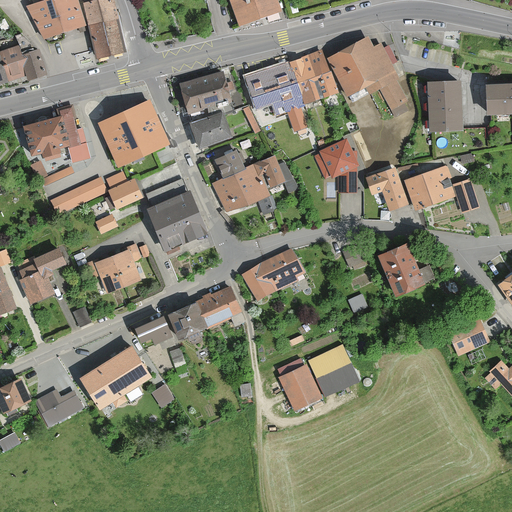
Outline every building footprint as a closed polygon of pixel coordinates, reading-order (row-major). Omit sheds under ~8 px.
[(40,3),(28,7),(45,43),(89,30),(79,0),(66,0),(61,2),(54,4),(41,8),(40,3)] [(106,0),(85,5),(98,63),(126,57),(113,0),(106,0)] [(229,0),(239,31),(283,16),(277,0),(229,0)] [(16,37),(19,46),(28,80),(45,75),(38,50),(23,36),(16,37)] [(409,103),(382,47),(375,50),(371,42),(330,61),(349,102),(369,92),(371,97),(382,92),(392,112),(409,103)] [(19,46),(0,51),(0,56),(9,87),(28,80),(19,46)] [(311,57),(325,104),(341,98),(324,53),(311,57)] [(0,89),(9,87),(0,56),(0,89)] [(292,63),(307,110),(325,104),(311,57),(292,63)] [(292,63),(246,78),(257,113),(272,109),(275,120),(289,116),(296,137),(309,133),(302,111),(307,110),(292,63)] [(225,74),(181,86),(192,126),(226,117),(236,114),(230,93),(236,91),(234,84),(228,85),(225,74)] [(467,134),(465,86),(430,88),(432,136),(467,134)] [(511,87),(489,89),(490,119),(492,119),(507,118),(511,117),(511,87)] [(101,129),(119,170),(152,156),(130,104),(126,93),(114,98),(120,120),(101,129)] [(150,96),(130,104),(152,156),(172,147),(150,96)] [(60,111),(62,121),(71,151),(75,165),(92,161),(84,131),(79,132),(73,108),(60,111)] [(234,142),(226,117),(192,126),(201,154),(234,142)] [(62,121),(26,131),(34,161),(45,158),(46,164),(64,160),(62,153),(71,151),(62,121)] [(492,124),(489,129),(501,137),(504,132),(492,124)] [(486,130),(468,131),(469,149),(487,148),(486,130)] [(318,143),(320,149),(327,146),(324,140),(318,143)] [(361,169),(348,141),(321,154),(335,182),(339,180),(339,195),(359,195),(358,169),(361,169)] [(227,159),(217,163),(224,181),(247,172),(245,165),(247,165),(242,154),(239,155),(239,153),(235,155),(233,150),(225,154),(227,159)] [(277,160),(257,168),(268,194),(287,186),(277,160)] [(5,168),(1,172),(5,176),(9,171),(5,168)] [(268,194),(257,168),(247,172),(224,181),(213,186),(226,216),(228,215),(259,203),(265,217),(276,213),(268,194)] [(383,197),(390,216),(411,209),(397,169),(366,180),(373,201),(383,197)] [(406,183),(416,215),(458,201),(447,169),(406,183)] [(119,179),(105,184),(108,191),(121,185),(119,179)] [(111,198),(106,200),(113,215),(145,201),(136,181),(109,194),(111,198)] [(153,212),(149,214),(169,260),(189,252),(187,247),(210,238),(185,181),(147,197),(153,212)] [(481,210),(472,182),(454,187),(464,216),(481,210)] [(111,217),(97,224),(100,231),(115,224),(111,217)] [(130,254),(114,261),(126,290),(143,283),(135,263),(143,260),(137,246),(129,250),(130,254)] [(360,247),(344,254),(350,269),(366,263),(360,247)] [(422,273),(411,248),(381,260),(399,303),(430,290),(427,284),(442,278),(437,266),(422,273)] [(305,275),(292,250),(243,276),(258,304),(299,282),(297,279),(305,275)] [(5,252),(0,253),(0,262),(2,267),(10,264),(5,252)] [(21,283),(32,308),(54,298),(48,285),(57,282),(53,274),(68,268),(61,252),(35,264),(33,259),(16,266),(23,282),(21,283)] [(126,290),(114,261),(96,268),(94,264),(86,267),(92,281),(100,277),(109,298),(126,290)] [(2,271),(0,271),(0,320),(19,313),(12,296),(16,295),(14,292),(11,293),(2,271)] [(449,274),(439,286),(464,308),(475,296),(449,274)] [(511,280),(501,289),(511,303),(511,280)] [(205,301),(196,305),(209,332),(233,322),(236,329),(247,324),(232,289),(213,298),(212,295),(204,299),(205,301)] [(363,296),(349,302),(355,315),(369,309),(363,296)] [(196,305),(169,317),(182,345),(190,342),(192,346),(205,340),(202,335),(209,332),(196,305)] [(86,309),(74,315),(81,330),(93,325),(86,309)] [(449,330),(460,357),(492,344),(480,317),(449,330)] [(166,321),(138,334),(144,349),(156,343),(158,350),(175,342),(166,321)] [(361,383),(342,346),(310,362),(330,399),(361,383)] [(134,350),(82,384),(102,415),(115,407),(118,412),(130,404),(126,400),(154,382),(134,350)] [(180,351),(171,354),(176,368),(185,365),(180,351)] [(511,397),(511,364),(508,368),(503,363),(491,374),(511,397)] [(308,367),(279,380),(295,415),(324,402),(308,367)] [(22,382),(0,392),(0,407),(8,426),(21,420),(18,414),(33,407),(22,382)] [(251,386),(241,387),(243,399),(253,397),(251,386)] [(44,412),(50,423),(83,405),(77,394),(44,412)] [(7,438),(11,446),(22,440),(18,432),(7,438)]
